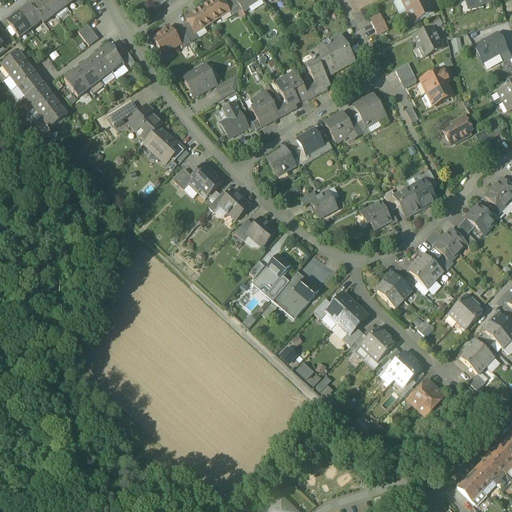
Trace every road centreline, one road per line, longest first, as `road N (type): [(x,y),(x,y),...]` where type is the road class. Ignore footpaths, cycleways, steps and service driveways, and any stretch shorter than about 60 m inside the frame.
road 1 (track): [(135,234),(404,483)]
road 2 (residential): [(511,151),(415,245),(351,263)]
road 3 (residential): [(234,175),(159,89),(127,35)]
road 4 (residential): [(379,74),(234,175)]
road 5 (residential): [(351,263),(371,310),(455,380)]
road 6 (residential): [(351,263),(320,251),(234,175)]
road 7 (residential): [(315,511),(404,483),(434,501)]
